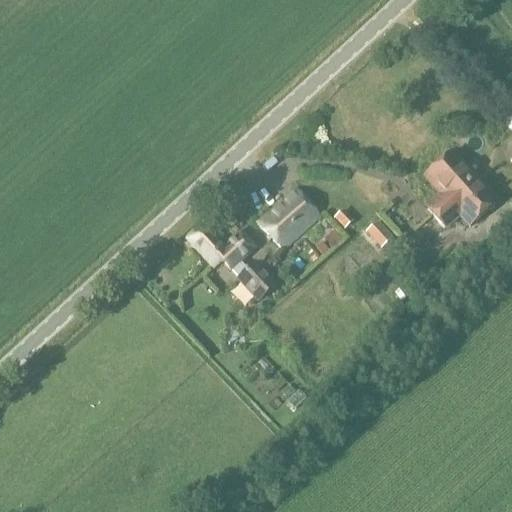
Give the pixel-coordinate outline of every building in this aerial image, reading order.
[(453,154),(425,180),(440,197),(447,204),(433,217),(447,233),(454,227),(461,220),(470,230),(498,205),(453,154)] [(284,253),(320,219),(296,192),(259,226),(284,253)] [(355,221),(366,215),(357,198),(346,204),(355,221)] [(354,223),(343,212),(334,220),(345,231),(354,223)] [(377,225),(369,233),(374,239),(383,231),(377,225)] [(248,272),(242,264),(256,251),(241,234),(224,249),(205,227),(188,242),(216,273),(222,267),(225,268),(231,274),(233,272),(239,280),(238,281),(258,305),(278,289),(258,265),(248,272)] [(326,241),(335,252),(341,247),(332,236),(326,241)]
